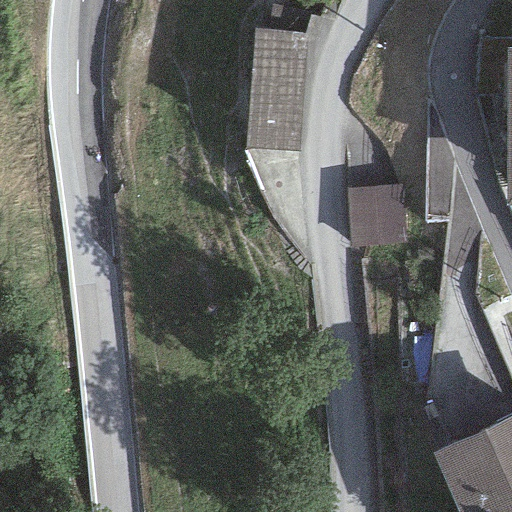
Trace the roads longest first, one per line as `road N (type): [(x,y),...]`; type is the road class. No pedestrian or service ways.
road 1 (residential): [(364,0),(338,45),(323,127),(344,511)]
road 2 (tertiary): [(116,511),(79,168),(78,0)]
road 3 (residential): [(475,0),(456,35),(448,97),(511,251)]
